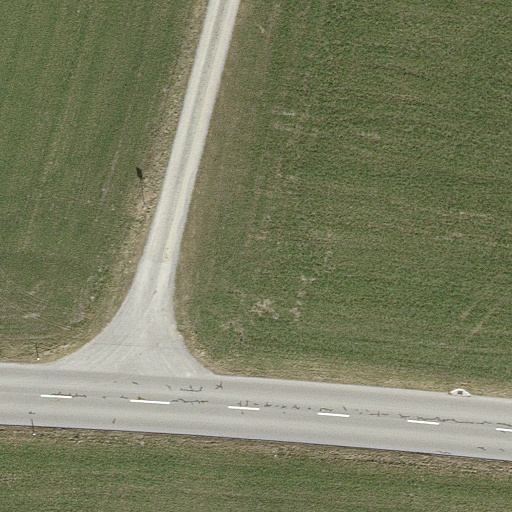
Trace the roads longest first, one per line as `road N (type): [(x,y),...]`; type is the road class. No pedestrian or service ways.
road 1 (tertiary): [(511,438),(0,400)]
road 2 (track): [(228,0),(120,404)]
